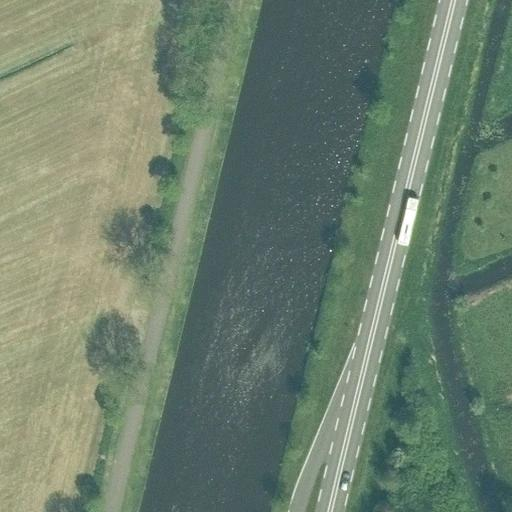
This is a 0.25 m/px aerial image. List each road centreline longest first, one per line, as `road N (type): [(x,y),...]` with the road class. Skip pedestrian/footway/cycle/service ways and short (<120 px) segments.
road 1 (unclassified): [(109,511),(234,0)]
road 2 (primary): [(328,511),(452,0)]
